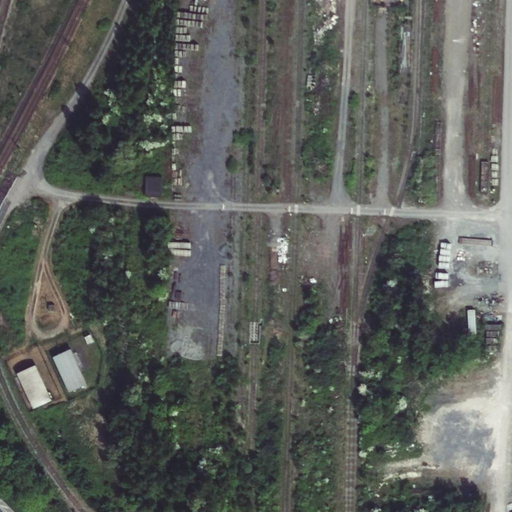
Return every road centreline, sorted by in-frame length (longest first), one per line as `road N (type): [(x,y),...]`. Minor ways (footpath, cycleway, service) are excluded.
road 1 (unknown): [(465,0),(460,212)]
road 2 (unknown): [(386,0),(392,211)]
